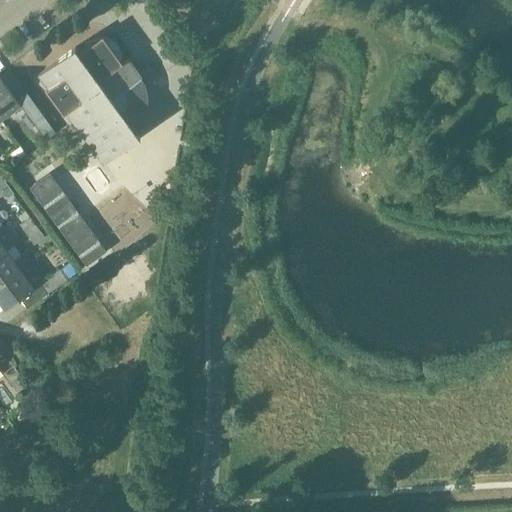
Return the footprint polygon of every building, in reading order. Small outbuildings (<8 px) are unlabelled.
[(86,139),(104,163),(103,164),(104,165),(141,138),(131,124),(136,119),(139,114),(142,108),(143,101),(142,94),(140,88),(137,82),(142,79),(141,78),(139,79),(133,71),(135,70),(128,60),(123,63),(122,61),(122,59),(122,56),(122,54),(121,52),(120,50),(118,46),(116,44),(113,42),(108,40),(105,39),(103,36),(98,40),(85,44),(86,48),(79,54),(75,48),(38,76),(39,77),(40,76),(49,88),(47,90),(65,115),(66,114),(67,114),(68,113),(86,138),(85,138),(85,139),(86,139)] [(0,118),(2,121),(21,107),(0,77),(0,118)] [(26,92),(16,100),(21,107),(32,122),(42,115),(26,92)] [(31,140),(21,147),(26,154),(36,147),(31,140)] [(26,154),(21,147),(10,154),(16,162),(26,154)] [(30,187),(30,188),(86,265),(86,266),(87,266),(106,251),(50,173),(30,187)] [(0,197),(4,195),(5,197),(9,198),(14,194),(3,180),(0,182),(0,197)] [(38,228),(37,228),(31,218),(20,226),(27,236),(38,228)] [(45,238),(38,228),(27,236),(35,245),(45,238)] [(14,262),(6,251),(0,255),(0,284),(30,263),(24,255),(14,262)] [(30,263),(0,284),(0,302),(6,310),(41,285),(44,282),(43,282),(30,263)] [(44,282),(41,285),(48,294),(67,280),(60,270),(43,282),(44,282)] [(27,385),(13,366),(3,373),(17,393),(27,385)]
